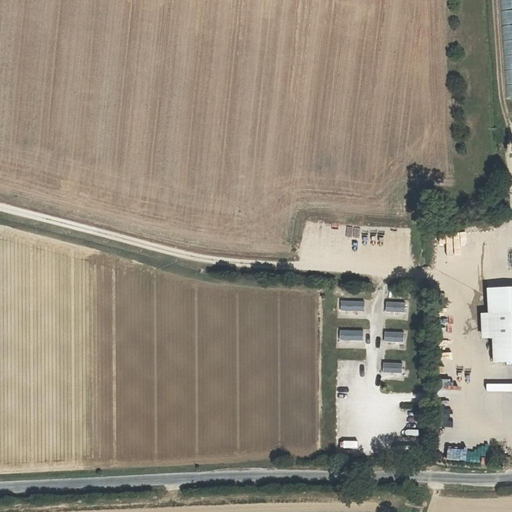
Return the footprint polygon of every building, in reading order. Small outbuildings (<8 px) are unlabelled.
[(511,0),(501,0),(508,126),(511,125),(511,0)] [(451,232),(451,252),(471,252),(471,232),(451,232)] [(446,251),(445,233),(437,234),(438,252),(446,251)] [(496,365),(511,363),(511,287),(489,288),(490,314),(482,314),(483,340),(491,341),(496,365)] [(364,310),(364,300),(339,300),(339,310),(364,310)] [(385,301),(385,311),(405,312),(405,301),(385,301)] [(339,329),(339,340),(363,340),(363,329),(339,329)] [(383,330),(383,341),(403,342),(403,331),(383,330)] [(402,376),(402,362),(381,362),(381,376),(402,376)] [(330,408),(331,416),(356,414),(356,407),(330,408)] [(437,420),(439,430),(451,428),(449,417),(437,420)] [(466,444),(454,444),(454,461),(483,461),(483,430),(466,430),(466,444)]
